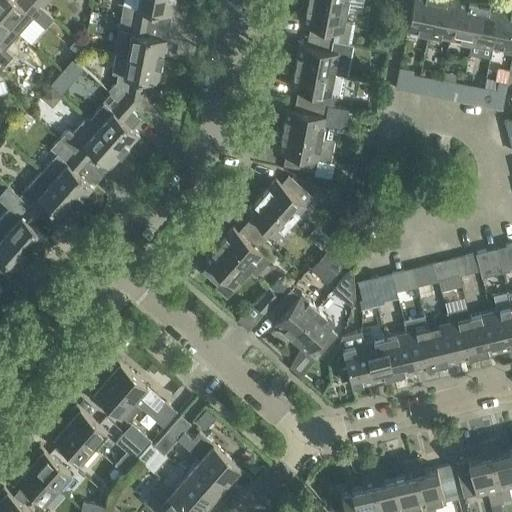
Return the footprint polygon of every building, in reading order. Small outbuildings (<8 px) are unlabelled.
[(0,0),(0,14),(10,24),(19,32),(33,16),(45,27),(54,17),(42,6),(34,0),(0,0)] [(170,13),(172,0),(123,0),(120,16),(147,21),(149,9),(170,13)] [(307,0),(307,2),(346,9),(347,0),(307,0)] [(428,33),(434,0),(412,0),(407,29),(428,33)] [(450,37),(457,0),(434,0),(428,33),(450,37)] [(471,42),(479,2),(466,0),(457,0),(450,37),(471,42)] [(346,9),(307,2),(303,23),(310,25),(308,35),(351,44),(355,23),(343,20),(346,9)] [(490,56),(492,46),(500,6),(479,2),(471,42),(469,52),(490,56)] [(511,49),(511,8),(500,6),(492,46),(511,49)] [(0,53),(19,32),(0,14),(0,53)] [(120,16),(114,50),(161,59),(166,38),(145,34),(147,21),(120,16)] [(299,43),(295,65),(347,75),(353,44),(351,44),(308,35),(306,45),(299,43)] [(76,38),(69,46),(77,53),(84,45),(76,38)] [(109,90),(111,91),(131,109),(139,100),(144,78),(157,81),(161,59),(114,50),(114,51),(115,52),(111,73),(117,74),(116,82),(109,90)] [(62,93),(84,67),(73,57),(51,84),(62,93)] [(347,75),(295,65),(291,87),(298,88),(296,98),(333,106),(335,95),(342,97),(347,75)] [(395,87),(408,90),(411,73),(412,69),(399,66),(395,87)] [(408,90),(417,92),(420,75),(411,73),(408,90)] [(429,76),(420,75),(417,92),(426,93),(429,76)] [(502,108),(507,82),(499,80),(497,89),(496,93),(494,106),(502,108)] [(460,100),(463,83),(454,81),(451,98),(460,100)] [(463,83),(460,100),(469,102),(472,84),(463,83)] [(50,86),(41,97),(52,106),(61,96),(50,86)] [(484,87),(480,104),(494,106),(496,93),(497,89),(484,87)] [(103,102),(89,118),(124,149),(139,133),(129,124),(134,118),(128,113),(131,109),(111,91),(102,101),(103,102)] [(287,107),(283,129),(330,138),(333,125),(345,127),(349,109),(343,108),(343,107),(333,106),(296,98),(294,108),(287,107)] [(59,138),(65,143),(85,161),(93,152),(109,166),(124,149),(89,118),(86,116),(72,132),(68,129),(59,138)] [(283,129),(278,150),(285,152),(284,162),(288,163),(303,166),(307,167),(314,168),(316,169),(318,158),(330,161),(335,139),(330,138),(283,129)] [(56,153),(42,169),(52,178),(78,201),(93,185),(89,182),(77,171),(85,161),(65,143),(56,153)] [(42,169),(19,195),(39,213),(47,204),(63,218),(78,201),(52,178),(42,169)] [(276,177),(261,194),(291,221),(313,196),(288,174),(281,182),(276,177)] [(0,215),(0,224),(6,230),(32,253),(47,237),(31,223),(39,213),(19,195),(19,196),(7,185),(0,193),(0,200),(8,207),(0,215)] [(276,237),(291,221),(261,194),(246,211),(252,215),(245,223),(264,240),(271,232),(276,237)] [(343,199),(336,210),(347,216),(354,205),(343,199)] [(258,247),(264,240),(245,223),(238,231),(233,226),(218,242),(248,269),(263,252),(258,247)] [(0,257),(2,256),(18,270),(32,253),(6,230),(0,237),(0,257)] [(233,285),(248,269),(218,242),(203,259),(208,263),(201,270),(217,284),(224,277),(233,285)] [(507,244),(496,247),(500,264),(511,262),(507,244)] [(185,245),(172,260),(183,271),(197,255),(185,245)] [(481,278),(502,273),(500,264),(496,247),(475,252),(479,269),(481,278)] [(326,250),(310,269),(327,284),(343,265),(326,250)] [(475,252),(454,257),(461,283),(462,283),(462,282),(470,280),(468,272),(479,269),(475,252)] [(433,262),(438,280),(440,289),(461,283),(454,257),(433,262)] [(425,283),(438,280),(433,262),(412,267),(418,292),(427,290),(425,283)] [(355,298),(355,294),(353,272),(349,269),(332,289),(352,307),(355,298)] [(391,273),(397,296),(400,295),(398,290),(403,288),(399,271),(391,273)] [(371,278),(377,304),(385,302),(384,299),(397,296),(391,273),(371,278)] [(362,308),(377,304),(371,278),(358,281),(362,298),(360,298),(362,308)] [(269,288),(255,304),(264,312),(278,296),(269,288)] [(291,336),(318,306),(301,291),(296,297),(288,289),(271,309),(279,316),(274,321),(291,336)] [(499,348),(511,345),(511,312),(507,292),(493,295),(497,308),(489,310),(499,348)] [(334,320),(318,306),(291,336),(308,350),(312,345),(320,352),(337,333),(329,326),(334,320)] [(445,311),(448,320),(457,359),(478,354),(469,315),(466,306),(445,311)] [(478,354),(499,348),(489,310),(469,315),(478,354)] [(406,331),(405,331),(415,369),(436,364),(424,315),(403,320),(406,331)] [(457,359),(448,320),(427,326),(424,315),(436,364),(457,359)] [(109,349),(121,335),(115,329),(102,343),(109,349)] [(352,385),(373,380),(363,341),(363,337),(362,331),(343,336),(338,346),(342,347),(347,366),(338,368),(341,380),(350,378),(352,385)] [(395,374),(415,369),(405,331),(385,336),(395,374)] [(373,380),(395,374),(385,336),(364,341),(363,337),(363,341),(373,380)] [(106,375),(140,406),(163,426),(177,410),(165,400),(156,410),(138,394),(147,384),(116,358),(108,367),(111,369),(106,375)] [(128,420),(140,406),(106,375),(100,382),(97,380),(89,388),(120,415),(121,414),(128,420)] [(65,421),(93,445),(107,430),(76,404),(68,413),(71,415),(65,421)] [(165,432),(175,441),(177,438),(198,457),(198,458),(229,485),(243,469),(199,430),(192,437),(184,430),(191,423),(180,414),(165,432)] [(80,461),(93,445),(65,421),(60,428),(57,425),(49,434),(80,461)] [(124,431),(143,448),(150,441),(151,440),(131,422),(124,431)] [(136,456),(143,448),(124,431),(116,440),(136,457),(136,456)] [(163,454),(175,441),(165,432),(154,444),(153,445),(158,449),(163,454)] [(500,501),(502,511),(511,511),(511,499),(509,485),(511,484),(511,454),(510,448),(497,451),(494,438),(486,440),(501,501),(500,501)] [(492,511),(502,511),(500,501),(501,501),(486,440),(478,442),(481,455),(455,462),(463,496),(487,490),(492,511)] [(143,448),(136,456),(145,464),(158,449),(153,445),(154,444),(150,441),(143,448)] [(29,463),(57,487),(70,472),(40,445),(32,454),(35,456),(29,463)] [(436,511),(434,504),(458,498),(449,463),(423,470),(419,457),(412,459),(425,511),(436,511)] [(216,499),(229,485),(198,458),(185,472),(216,499)] [(394,477),(403,511),(413,509),(413,511),(425,511),(412,459),(404,461),(407,474),(394,477)] [(57,487),(29,463),(23,469),(21,467),(13,476),(43,502),(57,487)] [(204,511),(216,499),(185,472),(176,465),(163,480),(199,511),(204,511)] [(399,511),(403,511),(394,477),(381,480),(378,467),(370,469),(380,511),(399,511)] [(380,511),(370,469),(362,471),(365,484),(351,487),(352,490),(341,492),(345,511),(380,511)] [(199,511),(163,480),(145,501),(157,511),(199,511)] [(0,510),(2,511),(32,511),(3,486),(0,490),(0,510)] [(92,511),(94,502),(82,500),(79,511),(92,511)] [(104,511),(106,505),(94,502),(92,511),(104,511)]
